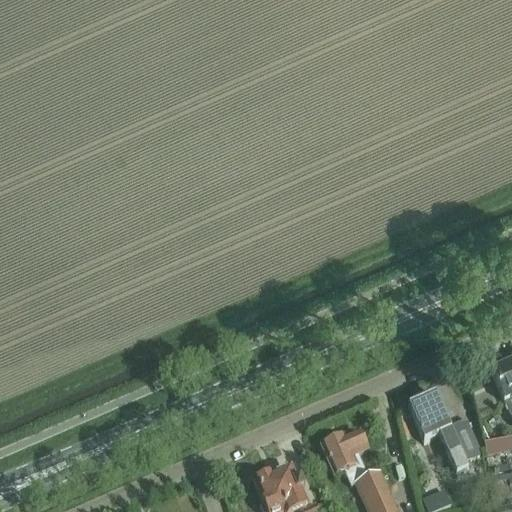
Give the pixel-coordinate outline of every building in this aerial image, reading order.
[(511,366),(503,370),(501,368),(492,372),(492,375),(490,376),(503,405),(511,400),(511,366)] [(448,431),(434,399),(407,411),(409,416),(400,421),(405,442),(408,441),(404,424),(411,420),(423,447),(438,441),(455,478),(467,473),(464,466),(481,458),(466,423),(448,431)] [(368,480),(358,458),(366,455),(358,436),(344,443),(343,441),(320,451),(329,469),(334,480),(343,476),(350,490),(353,489),(363,511),(395,511),(379,475),(368,480)] [(296,487),(290,474),(271,482),(270,479),(266,481),(263,479),(257,482),(256,486),(253,487),(260,504),(261,508),(259,509),(259,511),(314,511),(311,511),(306,511),(300,496),(303,495),(299,486),(296,487)] [(431,511),(427,501),(421,504),(424,511),(431,511)]
